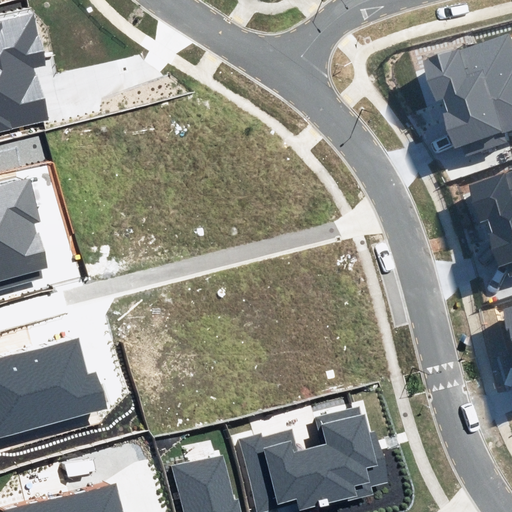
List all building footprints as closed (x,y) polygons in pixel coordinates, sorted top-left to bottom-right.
[(0,131),(45,120),(32,68),(44,65),(31,16),(0,23),(0,131)] [(511,39),(509,32),(424,60),(453,148),(511,129),(511,39)] [(511,170),(468,185),(495,268),(506,264),(509,275),(511,274),(511,170)] [(29,179),(0,186),(0,279),(43,268),(31,221),(39,219),(29,179)] [(0,359),(0,436),(108,406),(98,371),(85,375),(74,338),(0,359)] [(361,417),(359,407),(316,418),(323,445),(299,451),(293,431),(263,439),(261,432),(240,437),(259,511),(264,511),(298,503),(300,511),(373,493),(371,486),(387,482),(375,434),(370,435),(365,416),(361,417)] [(220,454),(173,466),(185,511),(240,511),(237,499),(232,500),(220,454)] [(6,511),(120,511),(114,485),(6,511)]
